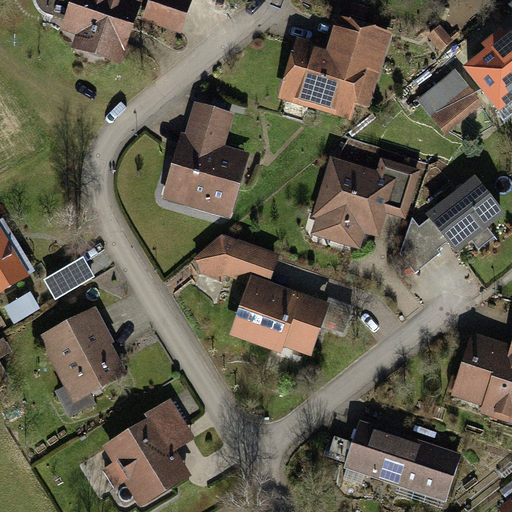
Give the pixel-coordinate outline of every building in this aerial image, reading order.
[(57,0),(69,4),(60,33),(76,38),(72,52),(123,68),(143,5),(126,0),(57,0)] [(193,0),(150,0),(143,20),(182,34),(193,0)] [(326,47),(297,39),(279,101),(352,122),(357,106),(372,110),(394,34),(334,17),(326,47)] [(441,26),(428,36),(442,53),(455,42),(441,26)] [(511,32),(506,37),(502,32),(484,47),(488,53),(465,72),(502,116),(511,107),(511,32)] [(455,71),(418,102),(446,136),(484,105),(455,71)] [(185,134),(183,133),(162,200),(231,221),(251,155),(227,147),(237,115),(195,103),(185,134)] [(379,172),(331,158),(312,219),(316,220),(311,237),(360,252),(365,235),(379,239),(387,214),(398,178),(379,172)] [(422,172),(382,160),(379,172),(398,178),(387,214),(407,220),(422,172)] [(413,220),(400,256),(415,275),(441,255),(439,253),(446,247),(457,260),(511,218),(479,177),(424,219),(426,222),(420,227),(413,220)] [(0,229),(0,297),(31,278),(0,229)] [(251,278),(270,285),(281,256),(223,236),(195,260),(203,277),(223,283),(225,278),(245,283),(249,285),(251,278)] [(84,259),(44,283),(55,301),(95,278),(84,259)] [(251,278),(249,285),(230,339),(282,356),(284,350),(312,359),(330,305),(270,285),(251,278)] [(18,322),(42,311),(35,296),(11,307),(18,322)] [(96,309),(38,340),(75,407),(129,378),(111,345),(115,344),(96,309)] [(511,346),(475,334),(454,398),(485,408),(483,414),(511,423),(511,346)] [(3,340),(0,342),(0,389),(13,382),(0,362),(12,354),(3,340)] [(149,417),(101,448),(140,510),(192,477),(175,449),(196,436),(171,397),(146,413),(149,417)] [(462,456),(361,423),(346,469),(447,502),(462,456)] [(511,511),(511,499),(498,510),(499,511),(511,511)]
